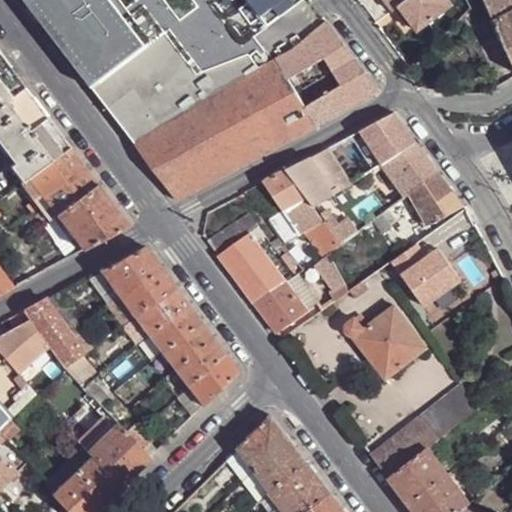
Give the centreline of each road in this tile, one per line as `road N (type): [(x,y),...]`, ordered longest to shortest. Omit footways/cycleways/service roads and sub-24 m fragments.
road 1 (residential): [(407,95),(153,221)]
road 2 (residential): [(0,16),(153,221)]
road 3 (residential): [(153,221),(271,376)]
road 4 (residential): [(132,511),(271,376)]
road 5 (residential): [(407,95),(511,256)]
road 6 (residential): [(153,221),(0,305)]
road 7 (residential): [(271,376),(373,511)]
